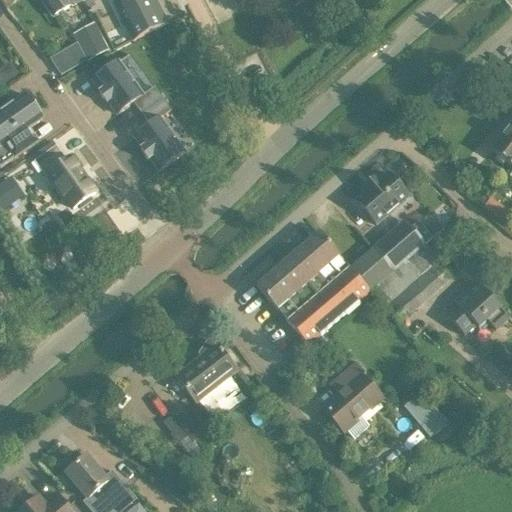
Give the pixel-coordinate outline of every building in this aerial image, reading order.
[(38,0),(51,19),(82,4),(81,3),(79,0),(38,0)] [(166,27),(153,2),(152,3),(150,4),(148,0),(125,0),(112,7),(132,44),(164,28),(166,27)] [(108,51),(94,25),(73,36),(88,63),(108,51)] [(0,73),(0,80),(3,84),(19,73),(13,64),(0,73)] [(117,64),(93,82),(101,94),(99,96),(106,106),(109,104),(118,116),(133,105),(141,116),(162,101),(154,89),(142,98),(117,64)] [(0,168),(37,143),(28,130),(42,120),(37,114),(40,113),(31,100),(29,102),(24,96),(13,104),(12,102),(0,110),(0,168)] [(150,127),(134,138),(143,150),(140,152),(148,162),(150,161),(159,173),(184,155),(159,121),(171,112),(162,101),(141,116),(150,127)] [(511,129),(492,155),(509,169),(511,164),(511,129)] [(73,212),(94,196),(69,161),(64,165),(61,160),(62,159),(55,149),(34,164),(41,175),(46,171),(50,176),(48,177),(73,212)] [(376,229),(404,205),(409,201),(388,177),(378,185),(375,181),(362,193),(365,197),(356,205),(376,229)] [(17,202),(4,183),(0,185),(0,214),(0,215),(17,202)] [(489,200),(481,210),(499,223),(506,214),(489,200)] [(397,328),(452,280),(404,225),(349,272),(318,237),(257,290),(308,350),(370,296),(397,328)] [(464,337),(475,327),(478,331),(487,323),(495,333),(509,321),(478,286),(445,316),(464,337)] [(202,360),(193,368),(177,380),(196,405),(236,374),(221,355),(224,350),(210,340),(200,357),(202,360)] [(344,436),(381,403),(362,380),(365,377),(356,367),(337,383),(346,392),(323,412),(344,436)] [(405,408),(430,439),(447,425),(421,395),(405,408)] [(214,428),(199,407),(179,423),(178,424),(189,439),(194,445),(214,428)] [(472,414),(472,423),(481,423),(481,415),(472,414)] [(175,417),(165,425),(182,445),(189,439),(178,424),(179,423),(175,417)] [(118,511),(123,508),(126,511),(137,502),(112,473),(104,479),(86,457),(65,475),(87,500),(82,504),(89,511),(118,511)] [(43,505),(39,499),(22,511),(69,511),(57,495),(43,505)]
